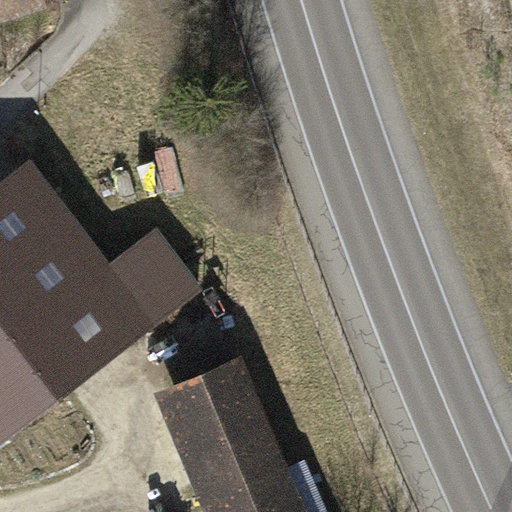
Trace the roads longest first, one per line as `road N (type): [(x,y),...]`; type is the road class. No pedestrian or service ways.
road 1 (trunk): [(303,0),(364,189),(497,511)]
road 2 (residential): [(114,12),(0,124)]
